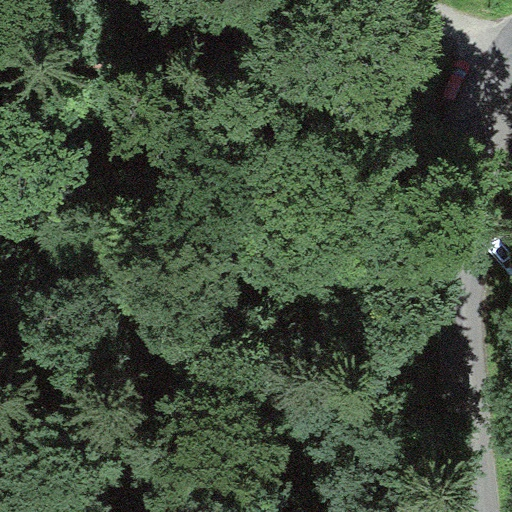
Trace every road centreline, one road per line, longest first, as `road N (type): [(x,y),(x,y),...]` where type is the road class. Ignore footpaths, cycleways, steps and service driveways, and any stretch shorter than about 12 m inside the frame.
road 1 (unclassified): [(511,76),(469,386),(477,511)]
road 2 (track): [(511,65),(370,0)]
